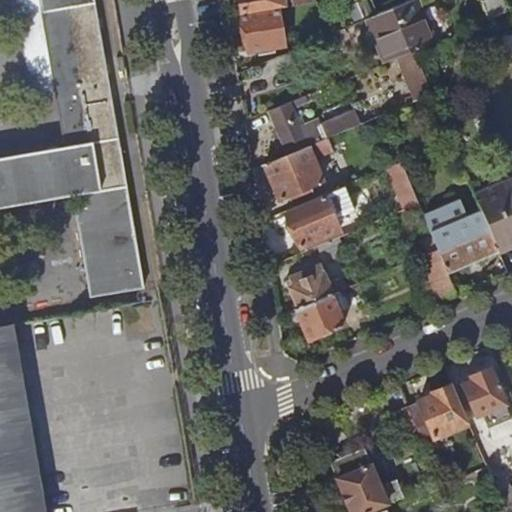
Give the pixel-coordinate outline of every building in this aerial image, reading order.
[(94,0),(84,0),(41,7),(64,151),(0,162),(0,211),(83,197),(85,210),(76,212),(91,301),(142,292),(128,203),(118,205),(108,142),(117,141),(94,0)] [(240,0),(242,13),(285,5),(284,0),(240,0)] [(388,10),(379,14),(368,19),(386,63),(399,58),(416,51),(437,42),(419,0),(414,0),(402,5),(388,10)] [(486,0),(488,14),(506,11),(504,0),(486,0)] [(243,15),(249,51),(285,45),(279,9),(243,15)] [(399,58),(418,102),(435,94),(416,51),(399,58)] [(271,112),(290,155),(310,147),(315,145),(330,139),(362,125),(355,110),(322,124),(319,117),(301,125),(291,103),(271,112)] [(315,145),(320,157),(334,151),(330,139),(315,145)] [(290,155),(265,165),(280,200),(299,193),(301,198),(313,193),(311,187),(325,181),(310,147),(290,155)] [(511,179),(476,194),(500,252),(511,246),(511,179)] [(438,187),(440,192),(455,186),(453,181),(438,187)] [(423,210),(436,241),(440,250),(450,273),(500,252),(476,194),(461,200),(455,186),(440,192),(419,201),(421,204),(423,210)] [(287,212),(303,249),(341,232),(326,195),(287,212)] [(421,204),(406,210),(409,216),(423,210),(421,204)] [(409,216),(415,230),(418,228),(425,245),(436,241),(423,210),(409,216)] [(436,241),(425,245),(429,255),(440,250),(436,241)] [(417,260),(436,306),(459,296),(450,273),(440,250),(429,255),(417,260)] [(321,268),(290,281),(301,309),(333,296),(321,268)] [(298,310),(311,341),(347,325),(341,311),(347,309),(340,293),(333,296),(301,309),(298,310)] [(0,511),(47,511),(15,328),(0,330),(0,511)] [(484,415),(490,429),(511,419),(511,418),(506,403),(492,370),(472,379),(474,383),(465,387),(478,417),(484,415)] [(408,407),(421,436),(429,455),(440,450),(435,438),(445,434),(451,431),(470,423),(454,386),(433,395),(433,397),(408,407)] [(391,415),(403,443),(421,436),(408,407),(391,415)] [(331,464),(351,511),(372,511),(405,498),(398,481),(381,488),(365,449),(331,464)] [(507,511),(511,511),(511,487),(500,493),(507,511)]
